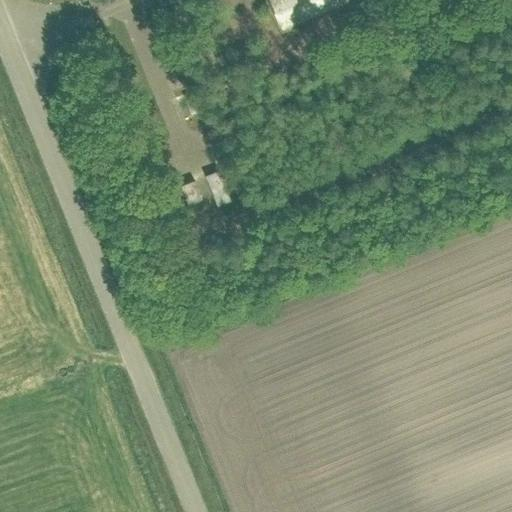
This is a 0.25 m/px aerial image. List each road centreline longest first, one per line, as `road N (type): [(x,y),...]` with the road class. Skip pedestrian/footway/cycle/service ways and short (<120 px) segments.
road 1 (unclassified): [(196,511),(0,28)]
road 2 (unknown): [(188,150),(122,0)]
